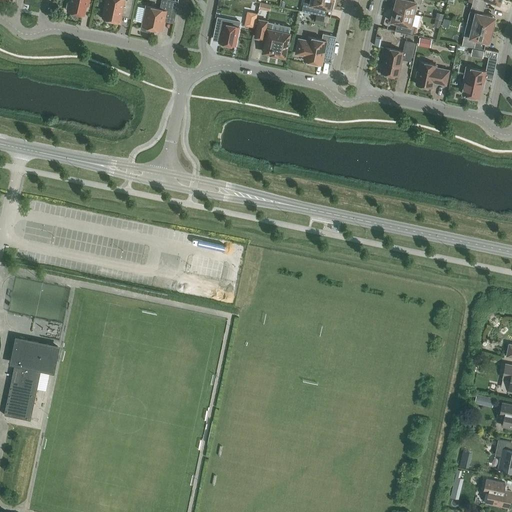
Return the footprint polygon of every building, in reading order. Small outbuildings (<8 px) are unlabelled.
[(86,0),(69,0),(69,1),(67,2),(66,7),(67,9),(67,10),(70,11),(70,12),(82,14),(83,14),(84,14),(86,0)] [(105,0),(102,18),(112,20),(112,21),(120,23),(121,16),(129,18),(132,0),(105,0)] [(138,6),(135,20),(143,22),(141,28),(142,29),(149,31),(151,30),(151,28),(162,30),(164,21),(166,15),(175,17),(178,1),(173,0),(161,0),(160,8),(146,5),(146,7),(138,6)] [(302,0),(300,10),(322,15),(324,7),(332,9),(334,0),(332,0),(302,0)] [(393,0),(393,2),(395,3),(394,9),(413,14),(416,2),(421,3),(421,0),(393,0)] [(475,14),(472,25),(492,29),(494,20),(491,19),(492,16),(482,14),(484,6),(472,3),(469,13),(475,14)] [(399,23),(397,30),(394,30),(413,34),(415,26),(410,25),(413,14),(394,9),(392,14),(390,14),(388,20),(399,23)] [(244,25),(254,27),(257,13),(247,11),(244,25)] [(437,12),(435,18),(442,20),(443,14),(437,12)] [(325,16),(316,14),(314,23),(323,25),(325,16)] [(217,17),(214,31),(221,32),(219,41),(219,42),(234,46),(238,26),(239,21),(231,20),(217,17)] [(259,19),(255,37),(263,39),(263,38),(266,38),(266,41),(263,52),(263,54),(269,56),(277,57),(284,59),(284,56),(289,34),(288,34),(290,26),(273,22),(267,21),(259,19)] [(492,29),(472,25),(466,23),(463,34),(464,34),(461,45),(474,47),(476,39),(485,41),(486,38),(489,39),(492,29)] [(308,40),(298,38),(295,54),(304,56),(304,60),(321,64),(324,52),(332,54),(336,36),(322,33),(321,39),(309,37),(308,40)] [(389,74),(398,76),(402,57),(410,59),(414,42),(405,41),(403,51),(383,47),(382,55),(384,56),(380,72),(382,73),(382,75),(389,76),(389,74)] [(496,58),(489,57),(486,71),(466,67),(463,79),(465,80),(464,81),(463,83),(462,87),(463,88),(462,94),(466,95),(466,96),(467,98),(472,99),(474,98),(474,96),(479,97),(482,81),(484,81),(486,71),(493,72),(496,58)] [(432,82),(446,84),(449,70),(436,67),(436,65),(420,61),(418,71),(416,71),(415,77),(417,77),(416,84),(431,87),(432,82)] [(53,371),(58,346),(17,338),(11,363),(14,363),(4,415),(30,420),(41,369),(53,371)] [(511,364),(505,364),(502,377),(510,379),(508,391),(511,391),(511,364)] [(486,403),(488,395),(471,390),(468,398),(486,403)] [(511,403),(502,402),(499,415),(504,416),(502,425),(511,427),(511,403)] [(511,441),(498,439),(494,454),(501,456),(499,469),(507,471),(507,472),(509,473),(509,472),(511,472),(511,449),(509,449),(511,441)] [(457,469),(450,496),(458,498),(463,478),(460,477),(461,470),(457,469)] [(511,491),(505,490),(506,483),(486,478),(483,491),(488,492),(486,502),(508,507),(511,491)]
